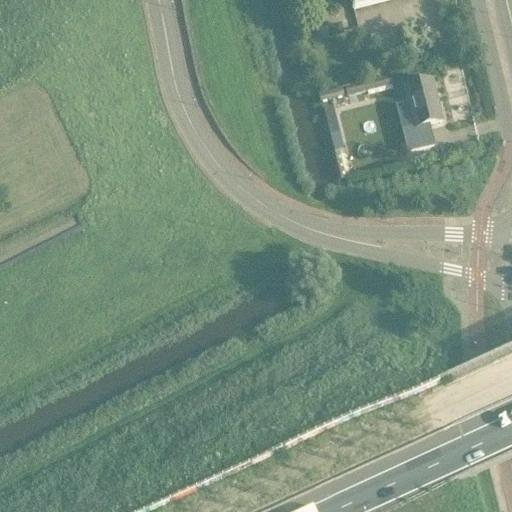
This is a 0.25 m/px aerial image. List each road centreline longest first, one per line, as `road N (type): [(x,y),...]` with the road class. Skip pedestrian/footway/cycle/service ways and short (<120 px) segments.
road 1 (tertiary): [(158,0),(182,105),(214,161),(263,205),(317,232)]
road 2 (tertiary): [(317,232),(379,255),(511,263)]
road 3 (tertiary): [(511,213),(414,230),(317,232)]
road 4 (motorway): [(511,431),(334,511)]
